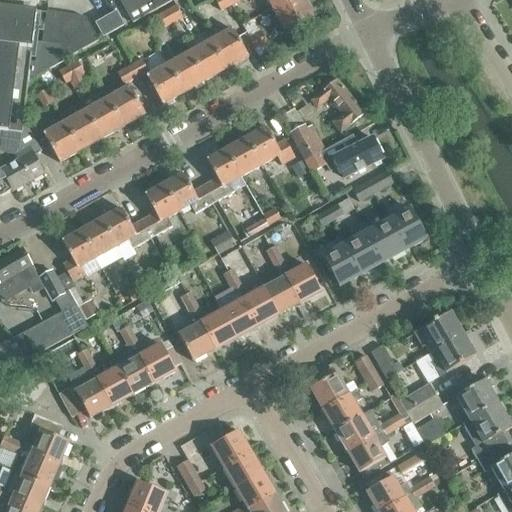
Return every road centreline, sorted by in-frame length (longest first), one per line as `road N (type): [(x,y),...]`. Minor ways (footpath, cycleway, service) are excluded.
road 1 (unclassified): [(0,232),(368,33)]
road 2 (residential): [(252,387),(479,260)]
road 3 (residential): [(479,260),(368,33)]
road 4 (residential): [(92,511),(109,468),(133,443),(252,387)]
road 5 (residential): [(323,511),(252,387)]
